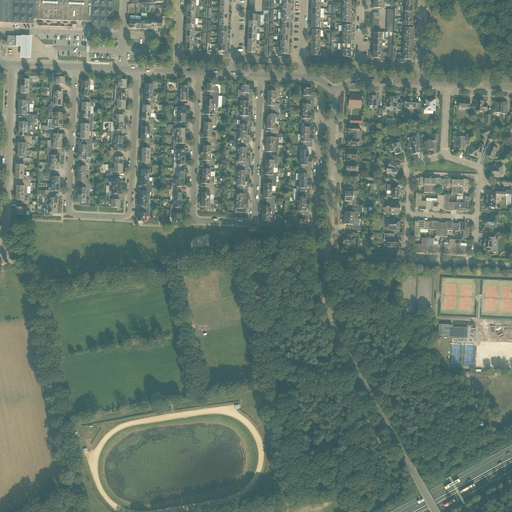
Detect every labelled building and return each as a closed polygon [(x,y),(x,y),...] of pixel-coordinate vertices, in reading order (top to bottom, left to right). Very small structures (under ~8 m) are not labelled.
[(0,0),(0,22),(2,23),(8,23),(18,23),(34,24),(34,19),(39,19),(46,20),(53,20),(63,21),(75,21),(82,21),(84,21),(84,22),(84,26),(85,26),(91,26),(91,27),(113,28),(114,9),(114,4),(114,0),(0,0)] [(157,18),(157,27),(162,28),(163,25),(165,26),(166,17),(157,16),(157,18)] [(127,22),(127,25),(130,25),(129,28),(135,29),(135,20),(130,20),(130,22),(127,22)] [(8,36),(7,46),(17,46),(18,36),(8,36)] [(20,37),(16,37),(16,47),(20,47),(20,58),(31,59),(32,36),(20,36),(20,37)] [(197,44),(186,43),(185,50),(189,50),(189,53),(196,53),(196,50),(196,46),(197,46),(198,44),(197,44)] [(227,45),(219,45),(216,45),(216,54),(223,55),(223,51),(226,52),(226,51),(227,51),(228,48),(227,48),(227,45)] [(259,47),(248,46),(247,52),(251,53),(251,56),(257,56),(258,53),(256,53),(256,49),(259,49),(259,47)] [(289,48),(277,47),(277,50),(279,50),(278,54),(278,57),(285,57),(285,54),(288,54),(289,48)] [(381,52),(373,52),(373,58),(376,58),(376,62),(383,62),(384,58),(381,58),(381,52)] [(400,60),(400,63),(409,63),(409,60),(412,60),(413,54),(404,53),(403,59),(402,59),(400,60)] [(21,86),(29,87),(32,87),(32,80),(36,80),(36,76),(29,76),(28,80),(21,79),(21,86)] [(64,85),(64,78),(49,77),(49,83),(50,84),(50,88),(56,88),(56,84),(64,85)] [(82,82),(81,89),(90,89),(90,86),(93,86),(93,79),(87,79),(86,82),(82,82)] [(115,84),(115,91),(122,91),(122,88),(126,88),(127,80),(118,80),(118,84),(115,84)] [(145,85),(145,92),(153,92),(153,88),(156,88),(157,82),(150,81),(150,85),(145,85)] [(180,93),(188,94),(188,86),(184,86),(184,83),(177,83),(177,89),(180,90),(180,93)] [(211,96),(218,96),(218,93),(219,93),(219,90),(215,89),(215,84),(207,84),(207,91),(211,92),(211,96)] [(29,87),(21,86),(21,93),(28,94),(28,97),(34,98),(36,98),(36,94),(32,94),(32,91),(29,91),(29,87)] [(245,98),(252,98),(252,91),(249,91),(249,86),(241,86),(241,90),(238,90),(238,97),(245,98)] [(268,91),(267,99),(276,99),(279,99),(279,94),(280,94),(280,87),(273,87),(273,91),(268,91)] [(56,88),(50,88),(50,92),(52,92),(51,95),(54,95),(54,99),(62,99),(62,92),(55,92),(56,88)] [(303,100),(305,100),(314,101),(314,94),(311,94),(311,89),(303,88),(303,100)] [(90,89),(81,89),(81,96),(86,97),(86,100),(94,100),(94,93),(90,93),(90,89)] [(122,91),(115,91),(114,101),(117,101),(126,102),(126,95),(121,94),(122,91)] [(153,92),(145,92),(144,99),(149,99),(149,103),(156,103),(156,101),(156,96),(153,96),(153,92)] [(175,100),(175,104),(183,104),(183,101),(188,101),(188,94),(180,93),(180,97),(176,97),(176,100),(175,100)] [(350,95),(349,106),(361,107),(361,96),(358,96),(358,97),(355,97),(354,95),(350,95)] [(206,100),(205,107),(214,108),(214,103),(218,103),(218,96),(211,96),(211,100),(206,100)] [(368,96),(368,101),(369,102),(369,106),(378,106),(378,100),(376,100),(376,96),(368,96)] [(398,110),(401,111),(402,104),(397,103),(397,97),(393,97),(392,96),(391,97),(387,97),(386,107),(398,107),(398,110)] [(34,98),(28,97),(27,101),(19,101),(19,108),(30,108),(30,105),(32,105),(32,102),(34,102),(34,98)] [(252,98),(245,98),(245,102),(241,102),(240,109),(248,109),(248,104),(251,104),(252,98)] [(405,98),(404,108),(416,109),(416,113),(420,113),(421,103),(417,103),(417,99),(413,99),(412,98),(410,98),(410,99),(405,98)] [(62,99),(54,99),(54,102),(51,102),(51,105),(49,105),(49,109),(55,109),(55,106),(62,106),(62,99)] [(276,99),(267,99),(267,106),(272,106),(272,110),(279,111),(279,104),(275,104),(276,99)] [(434,118),(439,118),(439,109),(435,109),(436,99),(430,99),(430,100),(425,100),(425,105),(424,104),(424,111),(435,111),(434,118)] [(94,100),(86,100),(87,100),(87,103),(82,103),(82,110),(90,111),(90,107),(93,107),(94,100)] [(305,105),(302,104),(302,105),(302,107),(302,108),(302,112),(310,112),(310,107),(313,107),(314,101),(305,100),(305,105)] [(459,109),(467,109),(467,115),(472,115),(473,107),(469,107),(470,101),(459,100),(459,109)] [(126,102),(117,101),(117,105),(114,105),(114,108),(113,108),(113,112),(119,112),(119,109),(125,109),(126,102)] [(476,105),(475,111),(483,112),(483,111),(487,111),(487,105),(484,104),(484,101),(477,101),(477,106),(476,105)] [(495,103),(495,113),(500,113),(500,114),(507,114),(507,102),(503,102),(503,103),(495,103)] [(156,103),(149,103),(149,106),(143,106),(142,113),(151,114),(151,110),(154,110),(154,107),(155,107),(156,103)] [(183,104),(175,104),(174,111),(178,111),(177,115),(186,115),(186,108),(181,108),(181,104),(183,104)] [(214,108),(205,107),(205,115),(210,115),(210,119),(217,119),(219,119),(219,116),(217,116),(217,113),(218,108),(214,108)] [(30,108),(19,108),(18,115),(27,115),(27,119),(34,119),(37,119),(37,116),(33,115),(29,115),(30,108)] [(55,109),(49,109),(49,113),(52,113),(52,116),(55,116),(55,120),(63,120),(63,113),(55,113),(55,109)] [(248,109),(240,109),(240,116),(244,116),(244,121),(251,121),(251,114),(248,114),(248,109)] [(90,111),(82,110),(82,118),(86,118),(86,121),(93,121),(93,115),(90,115),(90,111)] [(279,111),(272,110),(272,115),(267,114),(267,122),(275,122),(279,122),(279,114),(279,111)] [(119,112),(113,112),(112,118),(115,119),(115,122),(123,123),(124,116),(119,115),(119,112)] [(302,112),(302,119),(300,121),(300,123),(313,124),(313,117),(310,117),(310,112),(302,112)] [(151,114),(142,113),(142,120),(147,121),(147,124),(153,124),(153,118),(150,117),(151,114)] [(174,118),(174,125),(180,126),(181,122),(185,122),(186,115),(177,115),(177,119),(174,118)] [(20,122),(19,129),(26,129),(30,130),(30,123),(34,123),(34,119),(27,119),(26,122),(20,122)] [(217,119),(210,119),(209,123),(204,123),(204,130),(213,131),(213,126),(216,126),(217,119)] [(42,126),(42,130),(48,130),(54,131),(54,127),(62,127),(63,120),(55,120),(52,120),(51,123),(50,124),(48,124),(48,126),(42,126)] [(240,125),(239,132),(247,132),(247,127),(250,128),(251,121),(244,121),(240,120),(240,125)] [(93,121),(86,121),(86,125),(81,124),(81,132),(89,132),(92,132),(93,128),(93,121)] [(112,131),(112,133),(118,133),(118,130),(123,130),(123,123),(115,122),(115,123),(112,122),(112,126),(112,131)] [(275,122),(267,122),(267,129),(272,129),(272,133),(278,134),(279,127),(275,127),(275,122)] [(313,124),(300,123),(304,123),(304,128),(301,128),(301,135),(309,135),(309,130),(312,130),(313,124)] [(153,124),(147,124),(146,127),(142,127),(141,135),(150,135),(150,131),(153,131),(153,124)] [(174,132),(172,132),(172,136),(176,136),(185,136),(185,129),(180,129),(180,126),(174,125),(174,132)] [(354,133),(354,136),(362,137),(362,131),(359,131),(359,127),(348,126),(348,133),(354,133)] [(493,130),(486,127),(484,134),(490,136),(493,130)] [(19,129),(19,136),(26,136),(26,140),(32,140),(32,136),(30,136),(30,134),(26,133),(26,129),(19,129)] [(54,131),(48,130),(48,134),(49,134),(49,137),(50,138),(51,138),(50,141),(51,141),(54,141),(62,142),(62,135),(54,134),(54,131)] [(213,131),(204,130),(204,138),(209,138),(209,142),(215,142),(216,136),(212,136),(213,131)] [(89,132),(81,132),(81,139),(85,139),(85,142),(92,143),(92,136),(92,132),(89,132)] [(239,132),(239,139),(237,139),(237,143),(239,144),(239,143),(250,144),(250,137),(247,137),(247,132),(239,132)] [(118,133),(112,133),(111,140),(114,140),(114,144),(122,144),(123,137),(118,137),(118,133)] [(267,137),(266,145),(274,145),(278,145),(279,140),(279,138),(281,138),(282,134),(278,134),(272,133),(271,138),(270,138),(267,137)] [(438,142),(438,134),(433,134),(433,139),(428,140),(428,141),(424,142),(426,151),(434,149),(433,144),(438,142)] [(150,135),(141,135),(141,142),(147,142),(147,145),(154,146),(157,146),(157,145),(156,144),(154,144),(154,142),(152,142),(153,139),(149,139),(150,135)] [(309,135),(301,135),(301,142),(305,142),(305,146),(312,147),(312,140),(309,140),(309,135)] [(456,135),(456,137),(455,137),(455,150),(464,150),(464,145),(469,145),(472,136),(466,136),(466,137),(461,137),(461,136),(456,135)] [(185,136),(176,136),(176,140),(173,140),(173,147),(180,147),(180,144),(184,144),(185,136)] [(361,142),(362,137),(354,136),(353,139),(348,139),(347,146),(359,146),(359,142),(361,142)] [(394,151),(395,155),(402,152),(402,151),(406,150),(402,138),(396,140),(397,143),(388,146),(390,152),(394,151)] [(418,149),(421,148),(418,138),(412,139),(413,142),(408,144),(409,150),(410,150),(412,155),(419,153),(418,149)] [(19,143),(18,150),(26,151),(27,147),(29,147),(30,144),(34,144),(34,140),(32,140),(26,140),(25,144),(19,143)] [(47,148),(47,152),(53,152),(53,148),(61,149),(62,142),(54,141),(51,141),(51,148),(47,148)] [(92,143),(85,142),(85,146),(79,145),(79,153),(87,153),(92,153),(92,146),(92,143)] [(215,142),(209,142),(208,146),(203,146),(203,153),(211,154),(212,149),(215,149),(215,142)] [(488,142),(486,148),(489,149),(486,156),(490,157),(490,156),(493,157),(492,158),(495,159),(493,158),(497,149),(491,146),(492,143),(488,142)] [(239,143),(239,144),(238,148),(235,148),(237,152),(238,152),(238,155),(246,155),(246,150),(249,151),(250,144),(239,143)] [(111,147),(111,151),(109,151),(109,153),(109,154),(117,154),(117,151),(122,151),(122,144),(114,144),(114,148),(111,147)] [(142,149),(142,156),(150,156),(150,152),(153,153),(154,146),(147,145),(147,149),(142,149)] [(266,145),(266,152),(271,152),(271,157),(278,157),(278,155),(278,150),(278,145),(274,145),(266,145)] [(300,151),(300,158),(308,158),(308,153),(311,153),(312,147),(305,146),(305,151),(300,151)] [(474,146),(472,148),(470,155),(474,156),(474,155),(479,157),(480,151),(481,151),(482,147),(478,146),(478,147),(474,146)] [(181,147),(180,147),(173,147),(173,150),(174,151),(174,154),(177,154),(177,158),(185,158),(185,151),(181,150),(181,147)] [(18,150),(18,157),(25,158),(25,161),(31,162),(31,157),(30,155),(29,155),(29,151),(26,151),(18,150)] [(53,152),(47,152),(47,156),(49,156),(49,159),(51,159),(51,163),(59,163),(59,156),(53,156),(53,152)] [(354,162),(362,162),(362,159),(360,159),(360,156),(357,156),(357,152),(347,152),(347,158),(354,159),(354,162)] [(87,153),(79,153),(78,160),(83,160),(83,164),(90,164),(90,157),(87,157),(87,153)] [(211,154),(203,153),(202,161),(208,161),(208,165),(214,165),(215,159),(211,159),(211,154)] [(117,154),(109,154),(109,158),(112,158),(112,161),(115,161),(115,165),(123,165),(123,158),(117,158),(117,154)] [(246,155),(238,155),(238,162),(242,162),(242,167),(249,167),(249,160),(246,160),(246,155)] [(385,168),(386,169),(386,174),(397,175),(398,170),(396,170),(396,169),(396,168),(398,164),(394,162),(396,160),(391,157),(388,155),(386,158),(391,161),(389,165),(388,164),(387,164),(386,165),(385,166),(385,168)] [(150,156),(142,156),(142,163),(146,164),(146,167),(153,167),(153,160),(150,160),(150,156)] [(278,157),(271,157),(271,161),(266,161),(265,168),(273,168),(277,168),(278,164),(278,159),(278,157)] [(174,161),(173,168),(180,168),(180,165),(185,165),(185,158),(177,158),(177,161),(174,161)] [(308,158),(300,158),(300,165),(302,165),(302,169),(311,170),(311,163),(308,163),(308,158)] [(31,162),(25,161),(24,165),(16,165),(16,172),(24,172),(24,168),(27,169),(27,166),(30,166),(31,162)] [(46,169),(46,173),(52,173),(52,171),(55,171),(56,170),(59,170),(59,163),(51,163),(48,162),(47,166),(46,166),(46,169)] [(362,162),(354,162),(354,165),(346,164),(346,171),(356,171),(356,168),(359,168),(359,165),(361,165),(362,162)] [(78,174),(86,174),(90,175),(90,170),(89,170),(90,164),(83,164),(83,167),(78,167),(78,174)] [(503,174),(503,165),(495,164),(494,170),(491,169),(491,177),(500,177),(500,174),(503,174)] [(110,174),(110,175),(116,176),(116,172),(122,173),(123,165),(115,165),(114,169),(111,169),(111,172),(110,172),(110,174)] [(214,165),(208,165),(207,169),(203,169),(202,176),(214,177),(215,168),(214,168),(214,165)] [(235,173),(237,173),(237,178),(245,178),(245,174),(248,174),(249,167),(242,167),(236,166),(235,173)] [(141,170),(141,177),(149,178),(149,174),(152,174),(153,167),(146,167),(146,170),(141,170)] [(180,168),(173,168),(173,175),(176,175),(176,179),(184,179),(184,172),(180,172),(180,168)] [(273,168),(265,168),(265,175),(270,175),(269,180),(276,180),(277,177),(277,173),(273,173),(273,168)] [(311,170),(302,169),(302,170),(298,169),(298,174),(299,174),(299,181),(307,181),(307,176),(310,177),(311,170)] [(16,172),(15,179),(24,179),(24,183),(29,183),(30,178),(29,176),(26,176),(26,172),(24,172),(16,172)] [(46,173),(45,173),(45,177),(47,177),(47,180),(52,180),(52,184),(60,184),(60,177),(52,177),(52,173),(46,173)] [(86,174),(78,174),(77,181),(83,182),(83,185),(90,185),(90,181),(89,181),(89,178),(86,178),(86,174)] [(110,175),(109,186),(120,186),(121,179),(116,179),(116,176),(110,175)] [(214,177),(202,176),(202,184),(207,184),(207,188),(214,189),(214,177)] [(149,178),(141,177),(141,185),(145,185),(145,188),(152,188),(152,182),(149,182),(149,178)] [(430,193),(430,179),(427,179),(427,178),(422,177),(422,178),(416,178),(416,186),(424,186),(424,193),(430,193)] [(245,178),(237,178),(237,185),(237,190),(248,190),(248,183),(245,183),(245,178)] [(430,179),(430,193),(436,193),(436,187),(442,187),(443,187),(444,187),(444,179),(438,179),(438,178),(433,178),(433,179),(430,179)] [(171,186),(171,189),(178,190),(178,186),(184,187),(184,179),(176,179),(176,183),(171,183),(171,186)] [(444,179),(444,187),(451,187),(451,194),(457,194),(457,180),(454,180),(455,179),(449,179),(449,180),(444,179)] [(457,180),(457,194),(463,194),(463,188),(471,188),(471,181),(466,180),(466,179),(460,179),(460,180),(457,180)] [(264,184),(264,191),(272,191),(272,186),(276,187),(276,180),(269,180),(269,184),(264,184)] [(299,181),(299,186),(297,186),(296,187),(296,192),(297,192),(310,193),(310,186),(307,186),(307,181),(299,181)] [(17,186),(16,193),(27,194),(27,187),(30,187),(31,183),(29,183),(24,183),(24,186),(17,186)] [(45,191),(45,194),(51,195),(51,191),(59,191),(60,184),(52,184),(52,188),(49,188),(49,191),(45,190),(45,191)] [(359,192),(357,192),(357,184),(349,184),(349,187),(348,188),(345,188),(345,195),(358,195),(359,192)] [(90,192),(90,185),(83,185),(83,188),(78,188),(78,195),(86,196),(90,196),(90,192)] [(396,185),(387,185),(387,191),(392,191),(391,194),(392,194),(392,198),(400,199),(401,189),(396,189),(396,185)] [(120,186),(109,186),(109,197),(115,197),(115,194),(120,194),(120,186)] [(139,191),(139,199),(147,199),(147,195),(150,195),(150,192),(152,192),(152,188),(145,188),(145,192),(139,191)] [(202,192),(202,200),(210,200),(211,195),(214,195),(214,192),(214,189),(207,188),(207,193),(202,192)] [(169,189),(168,196),(174,196),(174,200),(182,201),(182,193),(177,193),(178,190),(171,189),(171,190),(169,189)] [(237,190),(236,201),(244,202),(244,197),(247,197),(248,190),(237,190)] [(272,191),(264,191),(263,198),(268,198),(268,203),(275,203),(275,200),(276,196),(272,196),(272,191)] [(310,193),(297,192),(297,193),(301,193),(301,197),(298,197),(298,204),(306,204),(306,199),(309,200),(310,193)] [(27,194),(16,193),(16,200),(23,200),(23,204),(29,204),(29,197),(27,197),(27,194)] [(43,194),(43,198),(47,198),(46,201),(46,205),(49,205),(57,206),(58,199),(51,198),(51,195),(45,194),(43,194)] [(429,209),(429,202),(421,201),(422,195),(416,194),(415,208),(418,209),(418,210),(423,210),(423,209),(429,209)] [(495,207),(495,195),(486,194),(485,207),(495,207)] [(86,196),(78,195),(78,203),(82,203),(82,206),(89,206),(89,200),(86,199),(86,196)] [(360,200),(358,200),(358,195),(345,195),(345,201),(347,201),(348,202),(354,203),(354,205),(360,205),(360,200)] [(429,202),(429,209),(434,209),(434,210),(439,211),(439,209),(442,210),(443,196),(437,195),(437,202),(429,202)] [(443,196),(442,210),(445,210),(445,211),(451,211),(451,210),(456,210),(456,203),(449,202),(449,196),(443,196)] [(115,197),(109,197),(108,203),(111,203),(111,207),(119,208),(120,200),(115,200),(115,197)] [(464,203),(456,203),(456,210),(462,211),(462,212),(467,212),(467,211),(470,211),(471,197),(464,197),(464,203)] [(147,199),(139,199),(138,206),(143,206),(143,210),(149,210),(150,199),(147,199)] [(182,201),(174,200),(169,200),(169,208),(170,208),(170,211),(177,211),(177,208),(181,208),(182,201)] [(210,200),(202,200),(201,207),(207,207),(206,211),(213,212),(214,205),(213,205),(213,200),(210,200)] [(244,202),(236,201),(236,213),(247,213),(247,207),(244,206),(244,202)] [(262,207),(262,214),(274,214),(275,203),(268,203),(268,207),(262,207)] [(400,214),(400,206),(396,206),(396,203),(386,203),(386,209),(390,209),(390,213),(392,213),(392,215),(395,215),(395,214),(400,214)] [(29,204),(23,204),(23,208),(16,207),(15,215),(26,215),(26,211),(28,211),(29,204)] [(298,204),(298,211),(296,211),(296,215),(308,216),(309,209),(306,209),(306,204),(298,204)] [(49,205),(49,209),(44,209),(44,216),(50,216),(50,212),(57,213),(57,206),(49,205)] [(345,218),(354,219),(357,219),(357,213),(359,213),(362,213),(362,207),(357,207),(357,208),(349,208),(349,212),(345,212),(345,218)] [(149,210),(143,210),(143,213),(138,213),(138,220),(146,221),(146,217),(149,217),(149,210)] [(177,211),(170,211),(170,222),(173,222),(181,222),(181,215),(177,214),(177,211)] [(499,214),(492,213),(492,218),(485,217),(484,225),(488,225),(488,228),(495,228),(496,223),(498,223),(499,214)] [(274,214),(262,214),(262,221),(263,221),(263,222),(264,222),(264,221),(267,221),(267,226),(274,226),(274,219),(274,214)] [(308,216),(296,215),(296,216),(298,216),(297,227),(305,228),(305,223),(308,223),(308,216)] [(344,218),(344,224),(347,225),(348,225),(348,226),(349,226),(349,225),(354,225),(354,226),(353,226),(353,230),(362,230),(362,226),(359,226),(359,224),(360,219),(358,219),(357,219),(354,219),(345,218),(344,218)] [(394,222),(394,219),(386,219),(385,225),(388,225),(387,230),(393,230),(393,231),(399,231),(399,223),(394,222)] [(428,230),(428,222),(423,222),(423,221),(418,221),(418,222),(414,222),(414,236),(420,236),(420,229),(428,230)] [(428,222),(428,230),(436,230),(435,237),(441,237),(442,223),(439,223),(439,222),(434,221),(434,222),(428,222)] [(442,223),(441,237),(447,237),(447,231),(455,231),(456,223),(450,223),(450,222),(445,222),(445,223),(442,223)] [(461,224),(456,223),(455,231),(463,231),(463,238),(469,238),(469,224),(466,224),(466,223),(461,223),(461,224)] [(347,245),(354,245),(354,237),(354,232),(347,232),(347,237),(343,237),(343,244),(347,244),(347,245)] [(399,239),(394,239),(394,234),(384,234),(384,240),(388,241),(387,247),(398,248),(399,239)] [(210,247),(210,235),(190,236),(191,248),(210,247)] [(487,238),(486,238),(486,242),(484,242),(483,250),(489,250),(489,249),(493,249),(493,241),(495,241),(495,235),(487,235),(487,238)] [(427,252),(428,238),(422,238),(421,245),(413,244),(413,252),(419,252),(419,253),(424,253),(424,252),(427,252)] [(433,239),(428,238),(427,252),(430,253),(430,254),(435,254),(435,253),(441,253),(441,246),(433,245),(433,239)] [(449,246),(441,246),(441,253),(446,253),(446,254),(451,255),(451,254),(454,254),(455,240),(449,239),(449,246)] [(455,240),(454,254),(457,254),(457,255),(462,255),(462,254),(468,254),(468,247),(460,246),(461,240),(455,240)] [(447,338),(464,338),(465,328),(449,327),(449,325),(450,325),(438,324),(438,334),(439,335),(439,337),(447,338)] [(285,380),(274,382),(278,402),(289,400),(285,380)]
